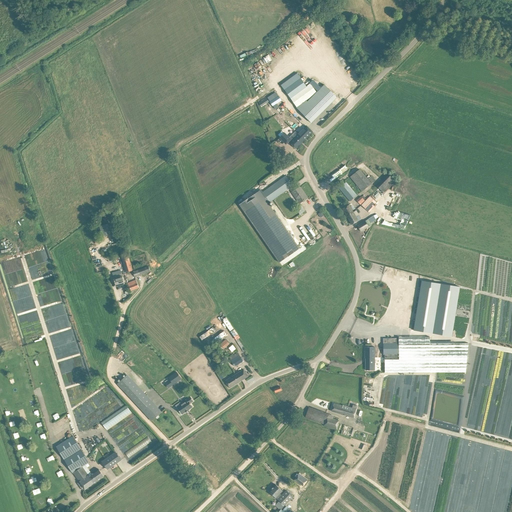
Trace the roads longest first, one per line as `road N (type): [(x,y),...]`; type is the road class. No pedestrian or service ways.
road 1 (unclassified): [(318,359),(355,298),(358,276),(307,153),(444,0)]
road 2 (unclassified): [(77,511),(251,387),(318,359)]
road 3 (track): [(168,445),(107,373),(126,305),(139,288)]
road 4 (unclassified): [(233,477),(288,417),(318,359)]
road 5 (track): [(0,66),(104,0)]
